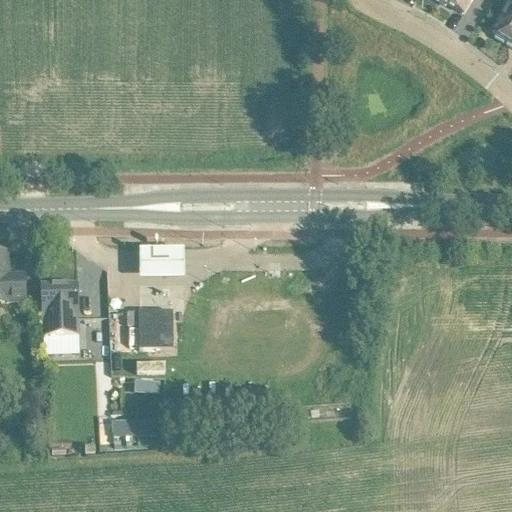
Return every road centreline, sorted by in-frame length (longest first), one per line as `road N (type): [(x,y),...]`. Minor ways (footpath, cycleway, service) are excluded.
road 1 (secondary): [(146,207),(182,217),(314,218),(378,216),(406,205)]
road 2 (secondary): [(406,205),(363,196),(182,195),(146,207)]
road 3 (residential): [(511,99),(460,56),(361,0)]
road 4 (secondary): [(0,210),(146,207)]
